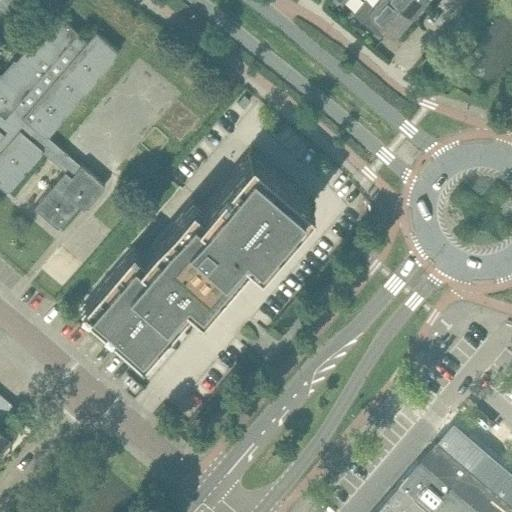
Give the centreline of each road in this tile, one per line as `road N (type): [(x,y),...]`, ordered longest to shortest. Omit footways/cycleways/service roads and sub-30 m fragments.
road 1 (secondary): [(428,230),(417,259),(363,320),(319,354),(205,488)]
road 2 (secondary): [(262,511),(319,447),(391,327),(438,277),(471,265)]
road 3 (tertiary): [(202,0),(411,180),(425,206)]
road 4 (tertiary): [(463,158),(434,152),(248,0)]
road 5 (residential): [(205,488),(91,390)]
road 6 (residential): [(0,497),(91,390)]
